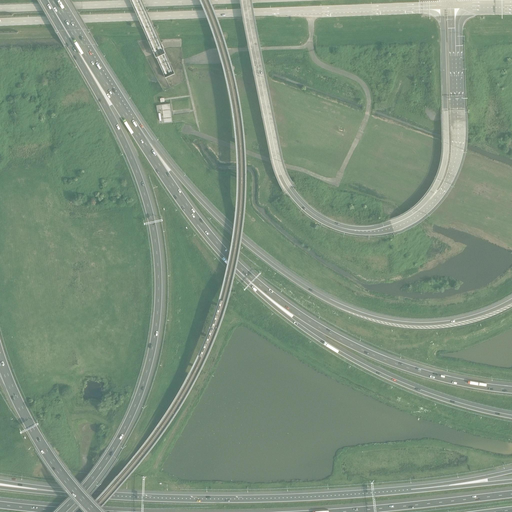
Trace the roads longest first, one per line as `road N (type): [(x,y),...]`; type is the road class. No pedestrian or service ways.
road 1 (motorway): [(61,511),(130,415),(156,326),(158,260),(144,193),(77,39)]
road 2 (motorway): [(511,302),(430,324),(390,323),(339,305),(298,284),(222,222),(130,123)]
road 3 (secondary): [(0,22),(440,5)]
road 4 (motorway): [(511,417),(453,404),(331,348),(242,278),(197,222)]
road 5 (motorway): [(511,389),(425,375),(332,336),(270,294),(197,222)]
road 6 (tertiary): [(429,201),(396,224),(366,231),(307,211),(277,161),(245,0)]
road 7 (motorway): [(411,489),(218,499),(63,493)]
road 8 (secondary): [(240,0),(0,9)]
road 9 (tertiary): [(429,201),(449,177),(457,147),(455,5)]
road 10 (tertiary): [(440,5),(446,142),(429,201)]
road 11 (motorway): [(511,494),(322,511)]
road 12 (motorway): [(0,356),(36,443),(94,511)]
